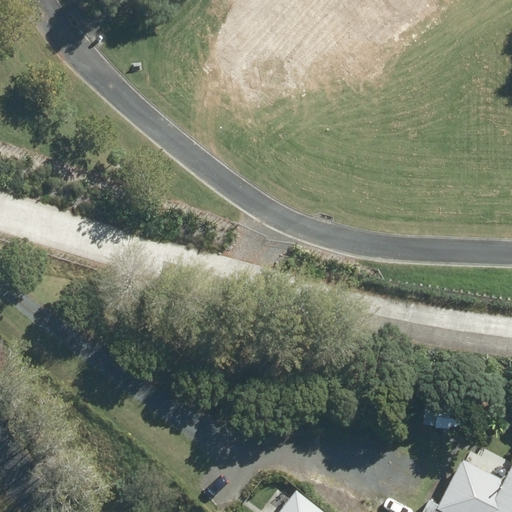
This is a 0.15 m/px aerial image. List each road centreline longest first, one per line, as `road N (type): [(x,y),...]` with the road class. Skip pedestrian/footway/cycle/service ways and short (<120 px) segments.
road 1 (residential): [(0,200),(231,277),(511,328)]
road 2 (track): [(0,290),(270,439),(327,439),(402,475)]
